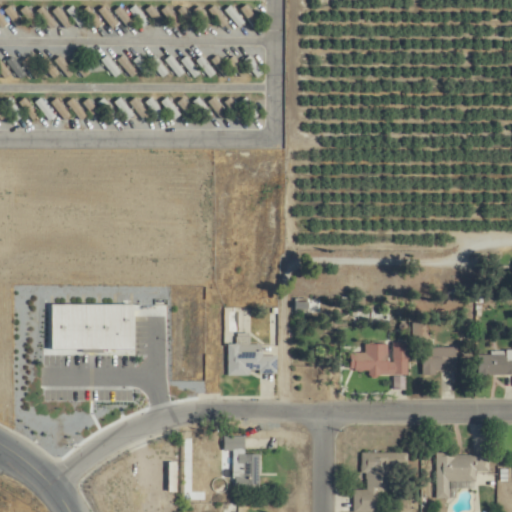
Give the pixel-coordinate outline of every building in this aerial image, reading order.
[(80,26),(86,22),(74,6),(68,10),(80,26)] [(132,9),(143,26),(148,22),(137,6),(132,9)] [(119,34),(119,16),(102,16),(102,34),(119,34)] [(123,72),(109,55),(102,61),(116,78),(123,72)] [(199,60),(210,76),(215,72),(204,56),(199,60)] [(147,101),(160,120),(166,116),(153,97),(147,101)] [(131,103),(143,117),(148,113),(137,99),(131,103)] [(90,121),(82,110),(76,114),(83,125),(90,121)] [(278,356),(263,356),(263,344),(250,344),(250,333),(238,333),(238,343),(229,343),(229,375),(277,375),(278,356)] [(409,375),(409,361),(389,361),(389,344),(366,344),(366,353),(350,353),(350,371),(368,371),(369,376),(409,375)] [(421,347),(421,374),(456,374),(456,347),(421,347)] [(510,351),(477,351),(477,376),(511,375),(511,359),(510,360),(510,351)] [(260,454),(246,455),(246,436),(224,436),(224,453),(235,453),(235,486),(260,486),(260,454)] [(355,489),(354,511),(379,511),(380,492),(389,492),(389,473),(409,473),(409,453),(365,452),(365,489),(355,489)] [(490,454),(437,453),(437,499),(456,499),(456,484),(476,484),(476,471),(490,471),(490,454)]
